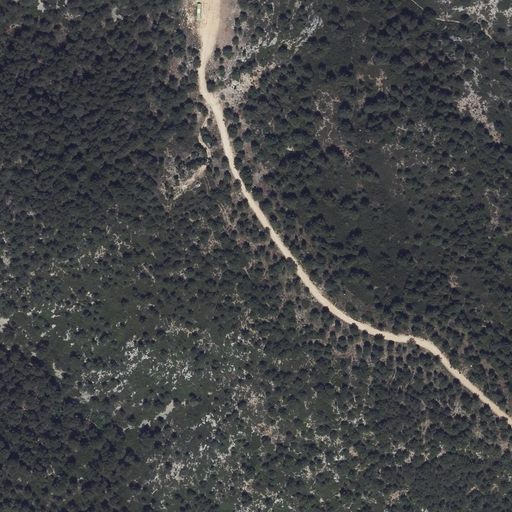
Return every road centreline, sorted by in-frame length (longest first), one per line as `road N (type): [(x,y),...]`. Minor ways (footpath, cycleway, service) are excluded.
road 1 (track): [(213,0),(203,88),(237,178),(302,277),(356,324),(435,350),(511,424)]
road 2 (track): [(113,511),(99,429),(58,405),(37,370),(0,351)]
